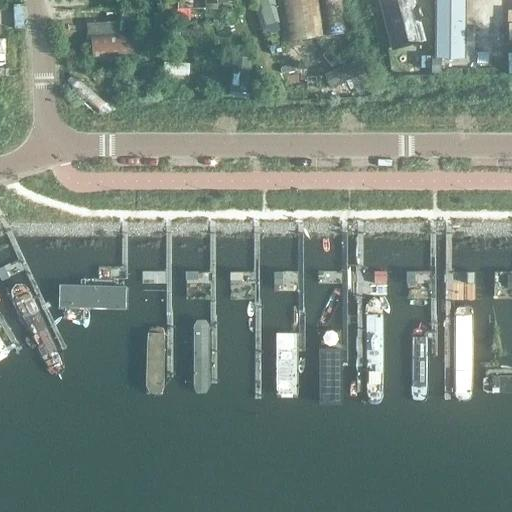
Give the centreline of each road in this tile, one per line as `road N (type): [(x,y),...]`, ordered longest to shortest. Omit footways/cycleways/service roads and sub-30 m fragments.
road 1 (unclassified): [(47,154),(511,146)]
road 2 (unclassified): [(47,154),(35,0)]
